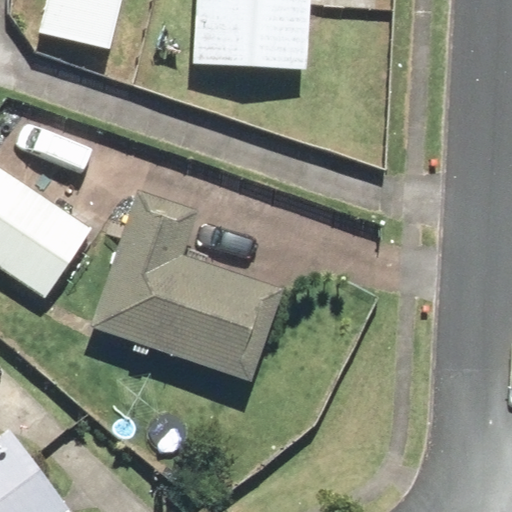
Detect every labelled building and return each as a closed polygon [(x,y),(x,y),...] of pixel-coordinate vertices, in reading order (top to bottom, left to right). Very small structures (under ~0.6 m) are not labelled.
[(123,0),(48,0),(41,33),(111,50),(123,0)] [(198,0),(195,65),(308,71),(311,0),(198,0)] [(0,167),(0,266),(44,298),(91,233),(0,167)] [(196,211),(133,190),(87,331),(249,384),(279,292),(180,260),(196,211)] [(68,511),(69,511),(9,432),(0,438),(0,511),(68,511)]
